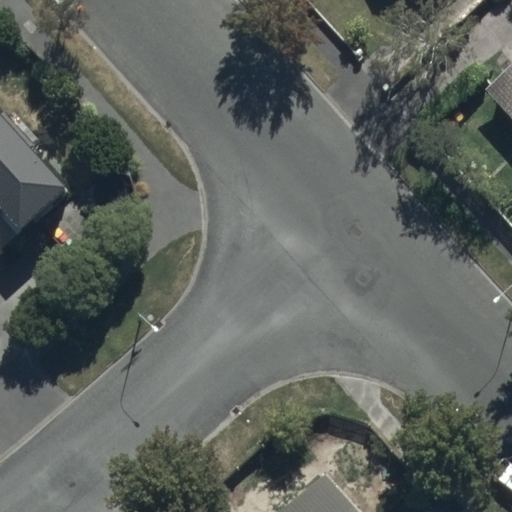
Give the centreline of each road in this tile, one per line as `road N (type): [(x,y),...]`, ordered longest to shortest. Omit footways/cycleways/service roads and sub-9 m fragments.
road 1 (residential): [(354,223),(34,511)]
road 2 (residential): [(354,223),(152,0)]
road 3 (residential): [(511,397),(354,223)]
